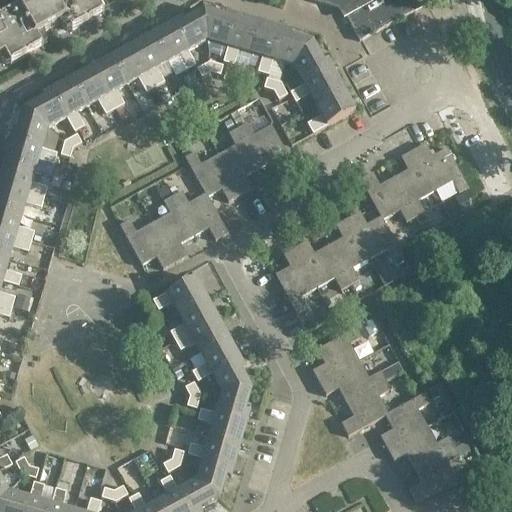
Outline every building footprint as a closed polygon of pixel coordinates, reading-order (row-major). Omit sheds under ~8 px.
[(37,0),(18,11),(23,18),(41,51),(41,50),(36,40),(64,24),(70,34),(101,17),(92,0),(37,0)] [(92,0),(101,17),(103,16),(97,6),(107,0),(131,0),(132,0),(92,0)] [(303,0),(339,10),(343,19),(345,18),(348,24),(359,43),(362,42),(426,7),(428,6),(424,0),(303,0)] [(10,17),(10,15),(0,20),(0,59),(3,57),(9,68),(41,51),(23,18),(13,23),(9,17),(10,17)] [(207,15),(204,16),(207,43),(227,49),(236,18),(225,16),(224,20),(207,15)] [(207,43),(204,16),(200,16),(184,25),(181,21),(172,26),(187,54),(207,43)] [(258,25),(236,18),(227,49),(223,65),(233,68),(238,52),(250,56),(258,25)] [(281,32),(258,25),(250,56),(262,59),(257,75),(268,78),(272,62),(281,32)] [(195,68),(187,54),(172,26),(152,37),(167,65),(178,59),(186,73),(195,68)] [(291,35),(281,32),(272,62),(293,68),(310,47),(308,45),(290,40),(291,35)] [(167,65),(152,37),(132,48),(155,90),(164,85),(156,71),(167,65)] [(313,50),(310,47),(293,68),(304,88),(331,73),(326,63),(321,66),(313,50)] [(155,90),(132,48),(111,59),(127,87),(138,81),(146,95),(155,90)] [(127,87),(111,59),(91,70),(115,112),(124,107),(116,93),(127,87)] [(210,76),(209,65),(197,72),(201,81),(210,76)] [(222,69),(209,65),(210,76),(219,78),(222,69)] [(115,112),(91,70),(71,82),(87,109),(97,103),(105,117),(115,112)] [(343,93),(331,73),(304,88),(290,96),(295,105),(309,98),(315,108),(343,93)] [(186,78),(184,83),(188,90),(198,85),(192,75),(186,78)] [(87,109),(71,82),(51,93),(66,121),(74,135),(84,129),(76,115),(87,109)] [(266,82),(263,91),(273,94),(279,86),(266,82)] [(280,85),(279,86),(273,94),(278,102),(286,98),(280,85)] [(66,121),(51,93),(41,98),(44,102),(28,111),(26,114),(47,131),(66,121)] [(354,114),(343,93),(315,108),(321,119),(307,127),(312,136),(354,114)] [(168,95),(161,99),(163,103),(170,99),(168,95)] [(124,108),(115,113),(120,120),(128,115),(124,108)] [(47,131),(26,114),(23,117),(18,134),(13,133),(10,143),(41,152),(47,131)] [(237,114),(230,117),(236,128),(243,124),(237,114)] [(230,123),(224,126),(228,134),(235,131),(230,123)] [(247,127),(237,132),(259,171),(274,163),(280,175),(279,175),(280,176),(292,169),(270,128),(253,138),(247,128),(247,127)] [(259,171),(237,132),(228,137),(229,138),(234,148),(217,158),(240,198),(252,191),(252,190),(251,191),(244,179),(259,171)] [(64,144),(64,145),(72,151),(81,147),(76,138),(64,144)] [(56,156),(41,152),(10,143),(4,165),(34,174),(37,162),(53,167),(56,156)] [(72,151),(64,145),(60,158),(69,161),(72,151)] [(425,148),(425,147),(412,154),(435,194),(452,185),(458,195),(458,196),(468,191),(446,151),(431,160),(425,149),(425,148)] [(435,194),(412,154),(400,161),(400,162),(401,161),(407,173),(393,181),(415,220),(424,215),(424,214),(423,214),(417,204),(435,194)] [(185,161),(204,197),(205,196),(207,200),(208,200),(221,193),(227,203),(227,204),(227,205),(240,198),(217,158),(200,167),(194,157),(195,157),(194,156),(185,161)] [(34,174),(4,165),(0,177),(0,188),(43,201),(46,190),(31,186),(34,174)] [(373,177),(372,176),(360,183),(379,219),(380,219),(382,223),(383,223),(400,213),(406,224),(405,224),(406,225),(415,220),(393,181),(378,188),(372,177),(373,177)] [(43,201),(0,188),(0,212),(21,218),(25,207),(40,211),(43,201)] [(166,188),(158,193),(163,202),(171,198),(166,188)] [(174,189),(169,191),(172,197),(177,194),(174,189)] [(468,192),(456,199),(465,213),(476,207),(468,192)] [(181,194),(172,199),(194,239),(209,231),(215,242),(214,243),(215,244),(227,237),(208,200),(207,200),(205,196),(204,197),(187,206),(182,196),(181,194)] [(194,239),(172,199),(163,205),(164,206),(164,205),(170,216),(152,225),(174,266),(186,259),(180,247),(194,239)] [(21,218),(0,212),(0,235),(31,245),(33,235),(18,230),(21,218)] [(360,216),(359,215),(347,221),(369,263),(387,253),(392,264),(392,265),(402,259),(383,223),(382,223),(380,219),(379,219),(365,227),(359,216),(360,216)] [(369,263),(347,221),(335,228),(335,229),(336,229),(342,240),(327,248),(349,289),(358,284),(358,283),(352,272),(369,263)] [(129,223),(119,229),(141,269),(156,261),(162,273),(174,266),(152,225),(135,235),(129,225),(130,224),(129,223)] [(31,245),(0,235),(0,259),(9,262),(12,251),(28,255),(31,245)] [(307,245),(307,243),(294,250),(316,292),(334,282),(339,293),(340,294),(349,289),(327,248),(313,256),(307,245)] [(316,292),(294,250),(281,257),(282,259),(283,258),(289,270),(274,278),(295,318),(306,312),(305,311),(299,301),(316,292)] [(9,262),(0,259),(0,283),(2,284),(18,289),(21,278),(5,274),(9,262)] [(172,305),(178,316),(205,301),(194,281),(152,303),(158,313),(172,305)] [(0,291),(2,284),(0,283),(0,306),(12,310),(15,300),(0,295),(0,291)] [(19,297),(16,309),(28,313),(32,301),(19,297)] [(216,321),(205,301),(178,316),(184,327),(170,335),(175,344),(216,321)] [(12,310),(0,306),(0,317),(9,320),(12,310)] [(227,341),(216,321),(175,344),(180,353),(194,346),(200,356),(227,341)] [(373,321),(361,328),(367,338),(379,331),(373,321)] [(361,341),(356,331),(316,353),(324,368),(313,373),(311,374),(318,386),(358,364),(349,347),(359,341),(360,341),(361,341)] [(239,361),(227,341),(200,356),(205,367),(191,375),(197,384),(211,377),(239,361)] [(244,371),(239,361),(211,377),(221,395),(248,392),(248,389),(239,373),(244,371)] [(368,382),(358,364),(318,386),(325,398),(326,398),(326,397),(337,391),(345,405),(385,384),(385,383),(380,375),(379,375),(379,376),(368,382)] [(178,368),(171,372),(176,380),(182,376),(178,368)] [(389,370),(380,375),(385,383),(394,379),(389,370)] [(390,393),(385,384),(345,405),(353,420),(342,426),(342,425),(340,426),(347,439),(384,419),(384,418),(388,416),(387,416),(378,399),(388,393),(389,394),(390,393)] [(193,386),(184,390),(189,399),(199,398),(193,386)] [(249,396),(248,392),(221,395),(215,416),(246,425),(249,415),(244,413),(249,396)] [(429,406),(423,396),(387,416),(388,416),(384,418),(384,419),(392,433),(381,439),(380,438),(379,439),(386,451),(427,429),(417,412),(427,407),(429,406)] [(196,411),(199,398),(189,399),(186,409),(196,411)] [(212,427),(209,439),(239,448),(246,425),(215,416),(200,412),(197,422),(212,427)] [(436,447),(427,429),(386,451),(393,464),(394,463),(393,463),(405,457),(412,471),(453,449),(447,440),(446,441),(436,447)] [(464,435),(456,439),(459,446),(463,443),(467,441),(464,435)] [(31,438),(23,443),(29,453),(37,448),(31,438)] [(239,448),(209,439),(205,451),(190,446),(187,457),(202,462),(232,470),(239,448)] [(459,446),(453,449),(458,459),(469,453),(463,443),(459,446)] [(458,459),(453,449),(412,471),(420,486),(409,491),(408,492),(415,504),(456,482),(446,464),(456,459),(458,459)] [(183,455),(174,453),(171,462),(179,469),(183,455)] [(0,461),(0,473),(12,468),(6,458),(0,461)] [(28,469),(23,460),(15,465),(21,477),(28,469)] [(179,469),(171,462),(162,467),(167,475),(179,469)] [(232,470),(202,462),(196,483),(217,499),(219,497),(225,479),(229,480),(232,470)] [(38,472),(28,469),(21,477),(35,481),(38,472)] [(168,499),(157,505),(160,511),(187,511),(177,494),(169,479),(160,484),(168,499)] [(217,499),(196,483),(177,494),(187,511),(199,511),(215,502),(217,499)] [(33,485),(29,501),(25,511),(48,511),(50,507),(39,504),(44,488),(33,485)] [(127,497),(122,489),(113,494),(114,504),(127,497)] [(55,491),(50,507),(48,511),(66,511),(61,510),(66,494),(55,491)] [(113,494),(104,491),(101,501),(114,504),(113,494)] [(25,511),(29,501),(7,495),(0,504),(0,511),(25,511)] [(129,501),(134,511),(160,511),(157,505),(146,511),(138,496),(129,501)] [(86,511),(98,511),(101,504),(90,501),(86,511)]
